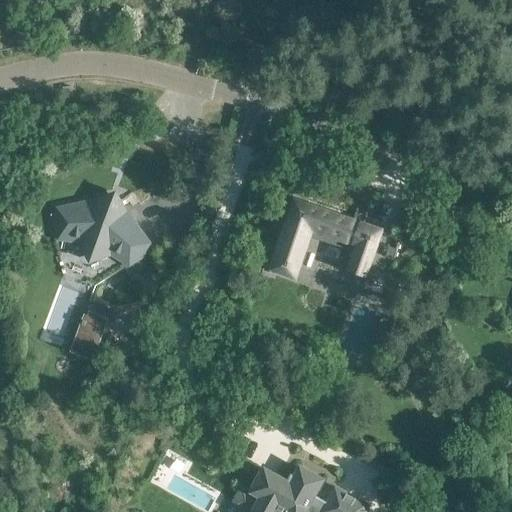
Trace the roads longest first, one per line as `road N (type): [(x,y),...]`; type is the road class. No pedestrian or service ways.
road 1 (residential): [(0,77),(104,62),(236,96),(511,190)]
road 2 (track): [(309,448),(229,422),(188,386),(182,332),(257,104)]
road 3 (unknown): [(202,86),(177,96),(56,87),(0,96)]
